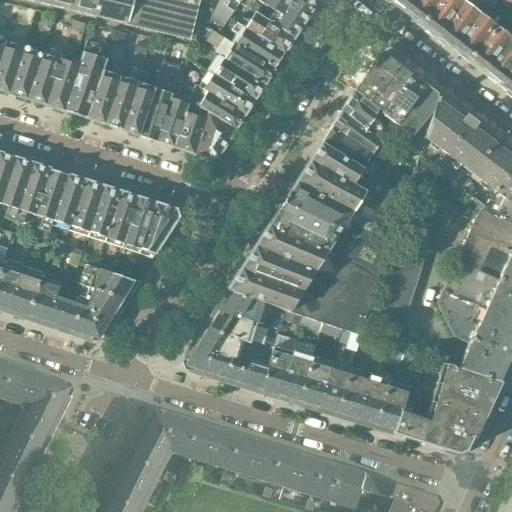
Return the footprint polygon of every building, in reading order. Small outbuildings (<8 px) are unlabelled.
[(17,0),(187,39),(194,12),(196,1),(194,0),(17,0)] [(234,13),(239,4),(241,0),(219,0),(219,1),(212,16),(210,22),(212,24),(208,30),(218,37),(222,32),(224,27),(234,13)] [(262,8),(267,0),(241,0),(239,4),(247,9),(252,1),(262,8)] [(267,0),(262,8),(273,15),(266,24),(274,29),(292,0),(267,0)] [(310,0),(292,0),(274,29),(291,40),(312,8),(310,0)] [(391,0),(389,4),(404,15),(415,0),(391,0)] [(415,0),(404,15),(420,28),(441,0),(415,0)] [(441,0),(420,28),(435,39),(463,2),(464,0),(441,0)] [(511,0),(496,0),(511,11),(511,0)] [(273,15),(262,8),(252,1),(247,9),(240,19),(248,25),(253,16),(266,24),(273,15)] [(451,52),(480,16),(483,12),(476,7),(473,10),(463,2),(435,39),(451,52)] [(467,64),(495,27),(486,20),(489,17),(488,16),(494,8),(489,4),(483,12),(480,16),(451,52),(467,64)] [(291,40),(274,29),(266,24),(253,16),(248,25),(240,19),(235,26),(282,56),(291,40)] [(69,31),(82,34),(84,25),(71,22),(69,31)] [(282,56),(235,26),(230,34),(239,40),(234,47),(272,71),(282,56)] [(495,27),(467,64),(482,75),(511,37),(511,35),(507,31),(504,34),(495,27)] [(113,32),(109,42),(121,46),(124,35),(113,32)] [(228,35),(222,32),(218,37),(224,41),(228,35)] [(511,37),(482,75),(511,98),(511,37)] [(0,92),(8,95),(22,49),(10,45),(4,44),(0,56),(0,92)] [(87,121),(106,62),(109,50),(84,44),(81,54),(77,67),(63,113),(87,121)] [(136,45),(133,53),(143,57),(146,48),(136,45)] [(272,71),(234,47),(233,46),(223,61),(262,86),(272,71)] [(22,49),(8,95),(26,101),(40,55),(22,49)] [(378,52),(353,92),(378,112),(391,93),(394,96),(409,75),(378,52)] [(43,107),(57,61),(40,55),(26,101),(43,107)] [(63,113),(77,67),(64,63),(57,61),(43,107),(63,113)] [(262,86),(223,61),(213,76),(252,102),(262,86)] [(104,127),(119,79),(111,76),(115,65),(106,62),(87,121),(104,127)] [(155,143),(170,93),(177,72),(179,66),(161,62),(153,89),(137,138),(155,143)] [(121,132),(139,73),(130,70),(127,81),(119,79),(104,127),(121,132)] [(174,149),(185,114),(195,84),(177,72),(170,93),(155,143),(174,149)] [(137,138),(153,89),(145,87),(149,76),(139,73),(121,132),(137,138)] [(423,86),(409,75),(394,96),(381,113),(390,120),(384,128),(390,133),(423,86)] [(252,102),(213,76),(204,90),(209,93),(243,116),(252,102)] [(439,99),(423,86),(390,133),(390,134),(396,139),(402,130),(410,136),(439,99)] [(353,92),(339,113),(373,140),(379,130),(371,123),(378,112),(353,92)] [(243,116),(209,93),(198,108),(207,113),(233,131),(243,116)] [(484,133),(439,99),(410,136),(404,145),(413,153),(423,139),(429,143),(419,156),(449,179),(484,133)] [(233,131),(207,113),(205,120),(193,156),(208,161),(216,158),(233,131)] [(373,140),(339,113),(329,129),(370,157),(390,170),(398,160),(382,147),(373,140)] [(205,120),(185,114),(174,149),(193,156),(205,120)] [(370,157),(329,129),(319,145),(361,171),(370,177),(375,169),(366,163),(370,157)] [(511,171),(511,154),(484,133),(449,179),(480,206),(488,202),(495,194),(511,171)] [(319,145),(307,164),(350,188),(361,171),(319,145)] [(0,203),(14,160),(0,154),(0,203)] [(13,222),(32,165),(14,160),(0,203),(0,205),(8,208),(4,220),(6,220),(13,222)] [(307,164),(295,183),(351,214),(363,195),(350,188),(307,164)] [(34,216),(49,171),(32,165),(13,222),(22,225),(26,214),(34,216)] [(391,179),(375,169),(370,177),(385,187),(391,179)] [(52,222),(67,177),(49,171),(34,216),(41,219),(38,230),(48,233),(52,222)] [(511,171),(495,194),(488,202),(480,206),(482,210),(478,211),(468,233),(511,253),(511,171)] [(84,182),(67,177),(52,222),(69,228),(84,182)] [(103,189),(84,182),(69,228),(88,234),(103,189)] [(358,337),(403,197),(391,190),(381,205),(369,224),(362,220),(351,214),(295,183),(278,209),(267,227),(324,255),(334,260),(343,264),(337,273),(327,289),(320,300),(311,297),(300,293),(239,270),(224,294),(270,307),(272,308),(287,313),(321,324),(358,337)] [(120,194),(103,189),(88,234),(105,240),(120,194)] [(137,200),(120,194),(105,240),(122,246),(137,200)] [(154,205),(137,200),(122,246),(139,252),(154,205)] [(369,224),(381,205),(374,201),(369,210),(362,220),(369,224)] [(173,212),(154,205),(139,252),(152,256),(176,219),(173,212)] [(408,223),(403,236),(428,244),(432,231),(408,223)] [(267,227),(253,249),(312,275),(324,255),(267,227)] [(54,236),(48,233),(44,246),(48,247),(50,248),(54,236)] [(511,253),(468,233),(441,292),(511,325),(511,253)] [(428,244),(403,236),(399,249),(424,257),(428,244)] [(48,247),(44,246),(29,241),(27,248),(45,254),(48,247)] [(64,260),(67,253),(50,248),(48,247),(45,254),(64,260)] [(253,249),(239,270),(300,293),(312,275),(253,249)] [(424,257),(399,249),(395,263),(419,271),(424,257)] [(91,261),(80,258),(78,265),(89,268),(91,261)] [(343,264),(334,260),(329,268),(337,273),(343,264)] [(2,261),(0,268),(0,312),(5,314),(20,267),(2,261)] [(419,271),(395,263),(390,276),(415,284),(419,271)] [(20,267),(5,314),(24,320),(39,273),(20,267)] [(69,270),(62,267),(58,279),(65,282),(69,270)] [(125,301),(135,283),(95,270),(89,268),(82,287),(125,301)] [(39,273),(24,320),(43,327),(53,296),(55,290),(58,279),(39,273)] [(415,284),(390,276),(386,289),(411,297),(415,284)] [(65,282),(58,279),(55,290),(62,292),(65,282)] [(320,300),(327,289),(318,285),(311,297),(320,300)] [(82,287),(76,304),(75,306),(78,306),(114,319),(125,301),(82,287)] [(411,297),(386,289),(382,302),(407,310),(411,297)] [(511,348),(511,325),(441,292),(435,304),(452,338),(467,345),(456,370),(496,383),(511,348)] [(224,294),(214,310),(258,324),(264,326),(270,307),(224,294)] [(76,304),(53,296),(43,327),(68,335),(78,306),(75,306),(76,304)] [(407,310),(382,302),(378,316),(402,324),(407,310)] [(114,319),(78,306),(68,335),(93,343),(101,340),(114,319)] [(321,324),(287,313),(272,308),(270,316),(318,333),(319,329),(321,324)] [(202,329),(247,343),(252,345),(258,324),(214,310),(202,329)] [(402,324),(378,316),(373,329),(398,337),(402,324)] [(358,337),(321,324),(319,329),(356,342),(358,337)] [(241,364),(247,343),(202,329),(190,348),(241,364)] [(398,350),(358,337),(356,342),(396,356),(398,350)] [(277,347),(268,372),(262,395),(282,402),(297,353),(277,347)] [(234,387),(241,364),(190,348),(180,364),(183,371),(234,387)] [(297,353),(282,402),(300,407),(315,359),(297,353)] [(315,359),(300,407),(321,414),(335,366),(315,359)] [(0,400),(1,401),(13,367),(0,362),(0,400)] [(262,395),(268,372),(241,364),(234,387),(262,395)] [(496,383),(456,370),(441,365),(435,382),(488,401),(496,383)] [(339,419),(354,372),(335,366),(321,414),(339,419)] [(23,405),(33,374),(13,367),(1,401),(20,407),(23,405)] [(354,372),(339,419),(359,425),(374,378),(354,372)] [(71,390),(69,386),(33,374),(23,405),(25,409),(71,390)] [(374,378),(359,425),(378,431),(393,384),(374,378)] [(488,401),(435,382),(429,401),(480,419),(488,401)] [(409,389),(393,384),(378,431),(393,436),(403,408),(409,389)] [(56,425),(72,393),(71,390),(25,409),(27,411),(56,425)] [(480,419),(429,401),(423,419),(472,437),(480,419)] [(472,437),(423,419),(414,416),(416,409),(411,408),(410,411),(403,408),(393,436),(457,456),(464,452),(472,437)] [(46,445),(56,425),(27,411),(25,412),(16,430),(46,445)] [(169,442),(177,419),(157,413),(150,416),(138,439),(171,455),(172,454),(169,442)] [(198,426),(177,419),(169,442),(172,454),(188,459),(198,426)] [(0,422),(0,431),(6,434),(9,426),(0,422)] [(209,465),(220,432),(198,426),(188,459),(209,465)] [(35,466),(46,445),(16,430),(6,451),(35,466)] [(231,472),(241,439),(220,432),(209,465),(231,472)] [(160,476),(171,455),(138,439),(127,460),(160,476)] [(251,478),(261,445),(241,439),(231,472),(251,478)] [(273,485),(284,452),(261,445),(251,478),(273,485)] [(0,473),(25,486),(35,466),(6,451),(0,463),(0,473)] [(295,492),(305,459),(284,452),(273,485),(295,492)] [(316,498),(326,465),(305,459),(295,492),(316,498)] [(150,496),(160,476),(127,460),(117,480),(150,496)] [(350,509),(360,476),(326,465),(316,498),(350,509)] [(175,477),(166,472),(162,480),(171,485),(175,477)] [(0,500),(16,508),(25,486),(0,473),(0,500)] [(230,478),(222,475),(219,485),(227,487),(230,478)] [(393,500),(397,487),(360,476),(350,509),(353,510),(358,511),(359,508),(362,509),(369,511),(374,497),(382,499),(393,500)] [(131,511),(142,511),(150,496),(117,480),(107,501),(131,511)] [(436,499),(397,487),(393,500),(419,511),(437,511),(440,506),(436,499)] [(272,491),(264,488),(261,498),(270,500),(272,491)] [(0,511),(13,511),(16,508),(0,500),(0,511)] [(419,511),(393,500),(387,511),(419,511)] [(131,511),(107,501),(101,511),(131,511)] [(312,511),(315,504),(306,502),(304,511),(308,511),(312,511)]
